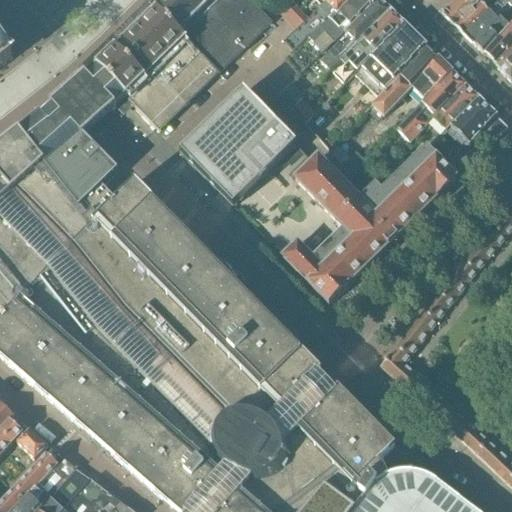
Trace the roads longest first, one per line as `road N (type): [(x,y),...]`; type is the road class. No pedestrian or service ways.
road 1 (residential): [(337,362),(148,168)]
road 2 (residential): [(337,362),(511,166)]
road 3 (residential): [(502,511),(337,362)]
road 4 (residential): [(149,511),(0,383)]
road 5 (residential): [(511,115),(424,19),(444,0)]
